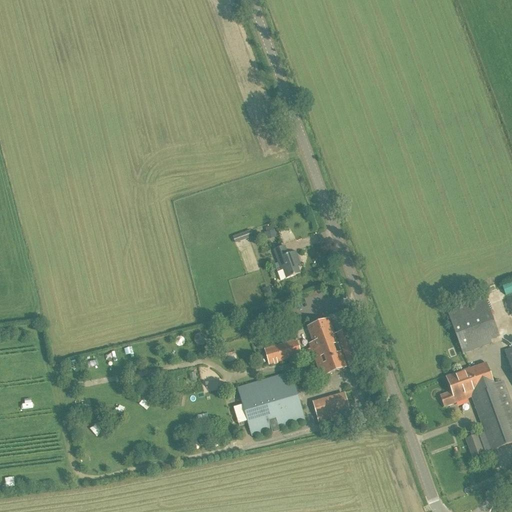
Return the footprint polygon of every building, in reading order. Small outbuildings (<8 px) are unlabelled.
[(274,230),(264,233),(266,240),(276,237),(274,230)] [(235,244),(253,237),(250,231),(232,237),(235,244)] [(288,255),(285,246),(274,250),(281,271),(277,272),(280,281),(299,274),(295,261),(298,260),(296,252),(288,255)] [(463,355),(501,341),(484,295),(446,309),(463,355)] [(335,334),(329,320),(307,328),(310,337),(312,342),(309,344),(321,377),(347,367),(347,368),(360,362),(349,329),(335,334)] [(269,365),(301,356),(296,340),(265,349),(269,365)] [(494,385),(486,363),(446,378),(451,392),(440,396),(444,408),(471,398),(491,451),(511,443),(511,406),(503,382),(494,385)] [(253,437),(305,421),(290,373),(238,388),(253,437)] [(472,458),(484,454),(477,435),(465,440),(472,458)]
